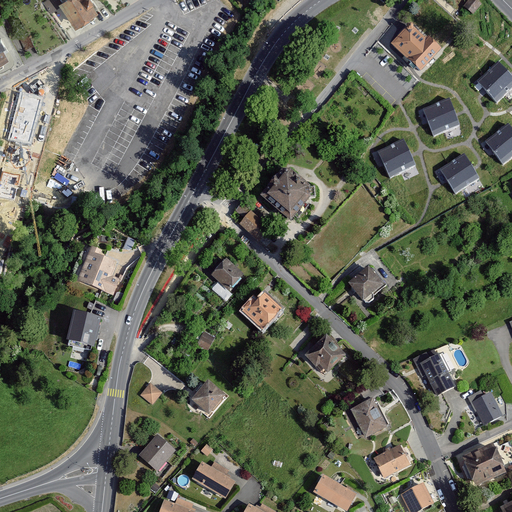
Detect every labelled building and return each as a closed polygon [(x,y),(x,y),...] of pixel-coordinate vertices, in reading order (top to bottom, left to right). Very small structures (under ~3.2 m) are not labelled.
[(57,0),(76,26),(97,11),(91,3),(93,1),(92,0),(57,0)] [(482,6),(475,0),(469,0),(464,7),(473,15),(482,6)] [(410,26),(391,46),(420,74),(439,54),(410,26)] [(26,31),(19,35),(26,48),(33,44),(26,31)] [(0,41),(0,61),(9,57),(0,41)] [(511,89),(511,78),(498,63),(478,82),(498,103),(511,89)] [(44,98),(20,91),(7,139),(31,146),(44,98)] [(449,101),(423,110),(433,136),(459,127),(449,101)] [(511,158),(511,130),(509,126),(487,142),(503,165),(511,158)] [(404,142),(379,153),(391,178),(415,166),(404,142)] [(465,157),(442,172),(455,194),(479,180),(465,157)] [(282,171),(260,197),(290,222),(310,198),(311,189),(289,171),(282,171)] [(31,198),(13,194),(9,209),(28,213),(31,198)] [(270,230),(243,205),(237,212),(245,219),(241,224),(260,241),(270,230)] [(92,247),(78,280),(113,295),(119,280),(111,276),(115,268),(112,267),(114,262),(99,256),(101,251),(92,247)] [(226,260),(212,276),(228,291),(242,275),(226,260)] [(368,268),(349,285),(363,301),(382,285),(368,268)] [(253,301),(243,313),(262,330),(281,310),(265,296),(257,305),(253,301)] [(74,312),(66,345),(93,351),(101,318),(74,312)] [(214,339),(204,333),(197,345),(207,351),(214,339)] [(326,336),(305,357),(316,368),(320,365),(327,373),(345,356),(326,336)] [(426,354),(414,360),(422,376),(426,374),(437,396),(454,387),(439,356),(429,360),(426,354)] [(208,382),(192,401),(209,415),(225,396),(208,382)] [(365,404),(351,410),(365,438),(386,427),(373,400),(384,395),(373,382),(360,394),(365,404)] [(150,384),(141,396),(152,405),(161,393),(150,384)] [(480,392),(469,398),(483,426),(502,416),(491,394),(483,398),(480,392)] [(158,436),(139,456),(157,472),(175,451),(158,436)] [(492,445),(463,458),(476,486),(505,474),(492,445)] [(400,446),(374,458),(384,478),(410,465),(400,446)] [(235,482),(202,463),(192,479),(225,499),(235,482)] [(356,495),(323,476),(314,493),(347,511),(356,495)] [(423,484),(401,496),(409,511),(417,511),(433,504),(423,484)] [(193,511),(165,501),(160,511),(193,511)] [(511,511),(511,502),(501,508),(503,511),(511,511)]
